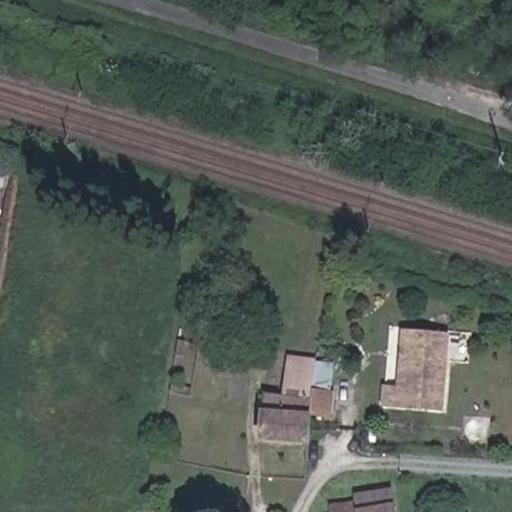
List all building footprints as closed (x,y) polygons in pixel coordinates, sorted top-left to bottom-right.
[(396,416),(455,421),(461,346),(416,342),(413,398),(398,398),(396,416)] [(321,456),(322,433),(324,407),(326,372),(295,364),(295,409),(274,409),(273,455),(321,456)] [(324,407),(334,406),(336,376),(326,372),(324,407)] [(334,406),(349,406),(348,377),(336,376),(334,406)] [(322,433),(347,431),(349,406),(334,406),(324,407),(322,433)] [(339,510),(368,505),(365,487),(336,489),(339,510)]
